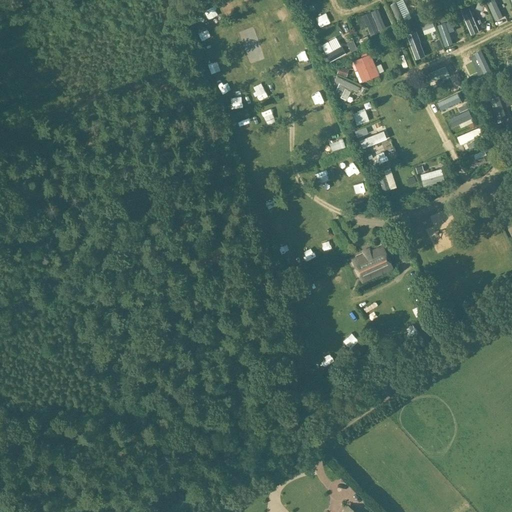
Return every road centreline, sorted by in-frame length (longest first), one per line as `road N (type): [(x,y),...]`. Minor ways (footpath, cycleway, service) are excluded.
road 1 (unclassified): [(0,437),(297,447),(332,433),(511,307)]
road 2 (track): [(185,511),(230,493),(297,447)]
